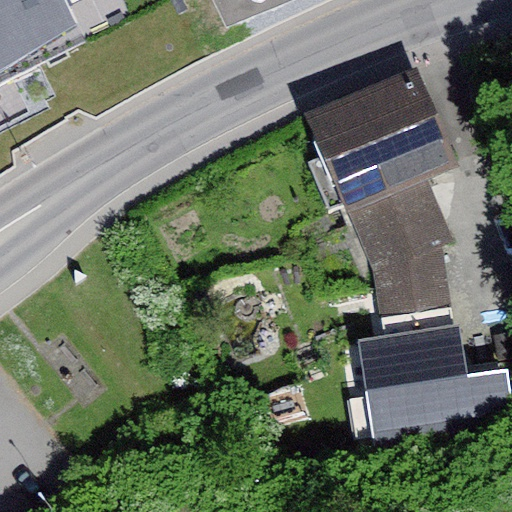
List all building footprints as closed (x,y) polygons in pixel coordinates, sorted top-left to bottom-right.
[(0,0),(0,47),(71,15),(64,0),(0,0)] [(413,85),(318,124),(331,156),(309,165),(330,213),(352,204),(420,174),(447,164),(413,85)] [(449,242),(420,174),(352,204),(381,272),(438,247),(449,242)] [(438,247),(381,272),(389,349),(451,338),(438,247)] [(451,338),(389,349),(367,351),(383,444),(460,420),(506,417),(498,364),(457,370),(453,337),(451,338)] [(209,511),(145,433),(48,511),(209,511)]
